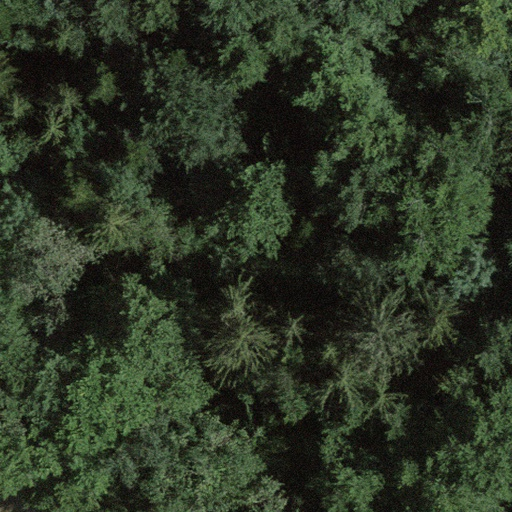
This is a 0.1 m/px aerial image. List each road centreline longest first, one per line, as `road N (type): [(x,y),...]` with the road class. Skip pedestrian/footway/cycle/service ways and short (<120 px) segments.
road 1 (track): [(0,183),(282,289),(511,438)]
road 2 (track): [(189,256),(241,349),(353,452),(453,511)]
